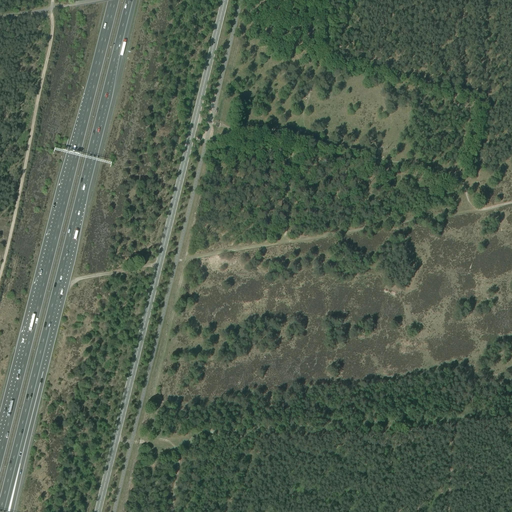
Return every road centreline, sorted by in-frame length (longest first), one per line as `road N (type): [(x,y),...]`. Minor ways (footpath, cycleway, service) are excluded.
road 1 (track): [(281,242),(185,264),(150,414),(155,437),(511,416)]
road 2 (primary): [(97,511),(224,0)]
road 3 (motorway): [(114,0),(0,447)]
road 4 (motorway): [(38,371),(131,0)]
road 5 (track): [(195,118),(274,128),(453,174),(472,210)]
road 6 (track): [(51,11),(0,275)]
road 7 (track): [(281,242),(310,88),(314,0)]
road 8 (track): [(511,203),(281,242)]
road 9 (motorway): [(2,511),(38,371)]
road 10 (motorway): [(11,511),(38,371)]
